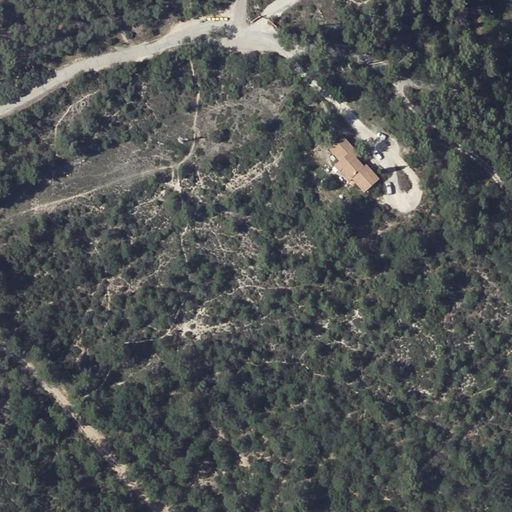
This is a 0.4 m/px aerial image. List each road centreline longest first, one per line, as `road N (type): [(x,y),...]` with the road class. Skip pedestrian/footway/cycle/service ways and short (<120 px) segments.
road 1 (unclassified): [(511,108),(409,83),(349,54),(241,37)]
road 2 (track): [(151,511),(0,349)]
road 3 (unclassified): [(0,107),(91,61),(173,40)]
